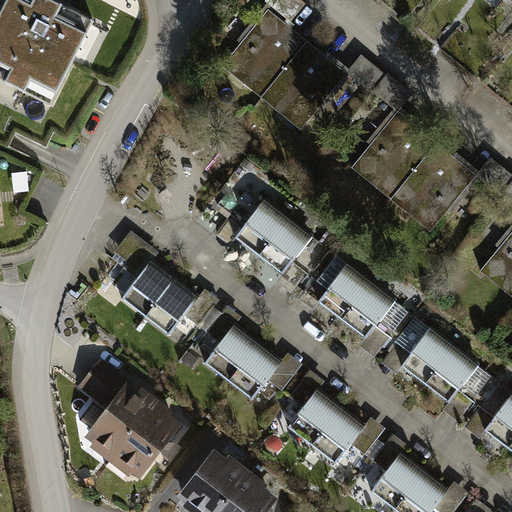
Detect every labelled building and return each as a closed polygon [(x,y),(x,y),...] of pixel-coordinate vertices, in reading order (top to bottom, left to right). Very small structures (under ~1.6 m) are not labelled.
[(0,0),(0,78),(56,106),(102,15),(70,0),(0,0)] [(259,101),(307,42),(268,10),(220,69),(259,101)] [(307,42),(259,101),(301,134),(349,76),(307,42)] [(391,199),(434,145),(395,114),(352,168),(391,199)] [(475,177),(434,145),(391,199),(432,232),(475,177)] [(263,197),(233,236),(259,255),(289,216),(263,197)] [(313,235),(289,216),(259,255),(284,274),(313,235)] [(511,230),(480,272),(511,296),(511,230)] [(151,261),(121,300),(146,319),(176,280),(151,261)] [(346,263),(316,302),(341,321),(371,282),(346,263)] [(201,299),(176,280),(146,319),(171,338),(201,299)] [(396,301),(371,282),(341,321),(366,340),(396,301)] [(234,324),(204,363),(229,382),(259,343),(234,324)] [(430,326),(401,365),(426,384),(456,345),(430,326)] [(284,362),(259,343),(229,382),(254,401),(284,362)] [(481,364),(456,345),(426,384),(451,403),(481,364)] [(80,430),(108,452),(150,396),(105,362),(86,386),(103,399),(80,430)] [(317,390),(287,429),(312,448),(342,409),(317,390)] [(511,395),(484,432),(509,451),(511,447),(511,395)] [(150,396),(108,452),(138,475),(180,419),(150,396)] [(367,428),(342,409),(312,448),(337,467),(367,428)] [(175,495),(198,511),(207,511),(240,471),(211,449),(175,495)] [(402,453),(372,492),(397,511),(427,472),(402,453)] [(258,511),(271,495),(240,471),(207,511),(258,511)] [(435,511),(452,491),(427,472),(397,511),(398,511),(435,511)]
